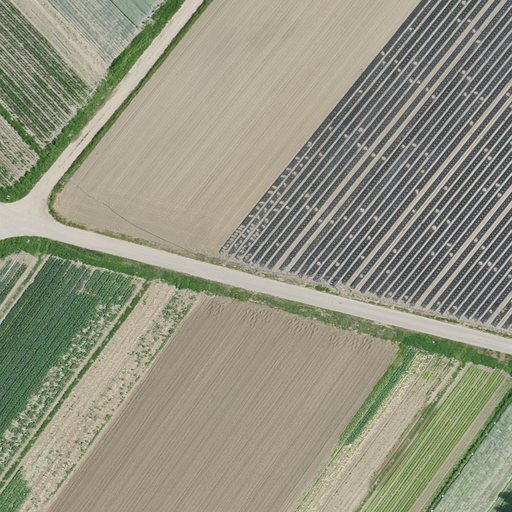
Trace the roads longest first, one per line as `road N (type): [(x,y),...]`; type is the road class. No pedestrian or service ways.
road 1 (track): [(511,342),(16,224)]
road 2 (track): [(195,0),(16,224)]
